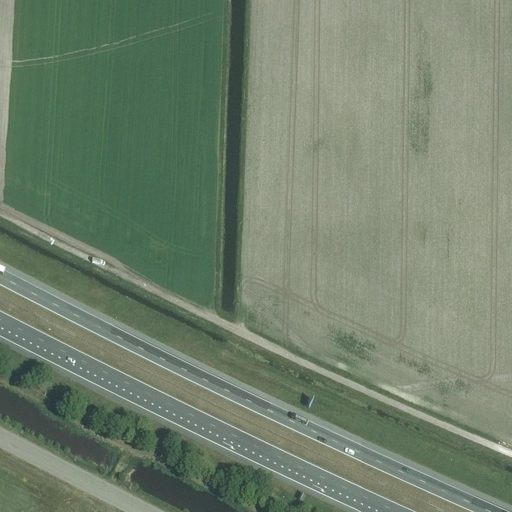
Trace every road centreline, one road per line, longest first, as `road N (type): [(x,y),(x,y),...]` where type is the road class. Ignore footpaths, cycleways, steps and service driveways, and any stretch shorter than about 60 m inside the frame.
road 1 (unclassified): [(511,455),(290,358),(0,214)]
road 2 (motorway): [(492,511),(220,386),(0,270)]
road 3 (motorway): [(0,320),(195,425),(393,511)]
road 4 (unclassified): [(0,438),(142,511)]
